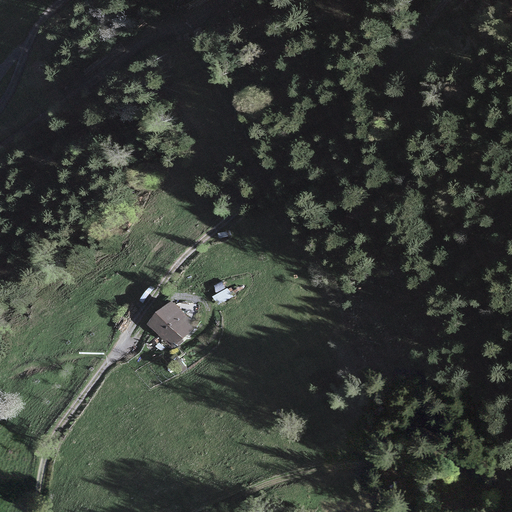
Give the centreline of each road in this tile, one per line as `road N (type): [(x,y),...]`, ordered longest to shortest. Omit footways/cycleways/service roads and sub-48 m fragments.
road 1 (track): [(448,0),(323,112),(231,219),(181,262),(64,421),(41,470),(36,511)]
road 2 (track): [(223,0),(188,28),(147,40),(0,148)]
road 3 (track): [(205,511),(290,476),(375,463),(388,463),(395,475),(361,511)]
road 4 (track): [(0,104),(34,25),(59,0)]
